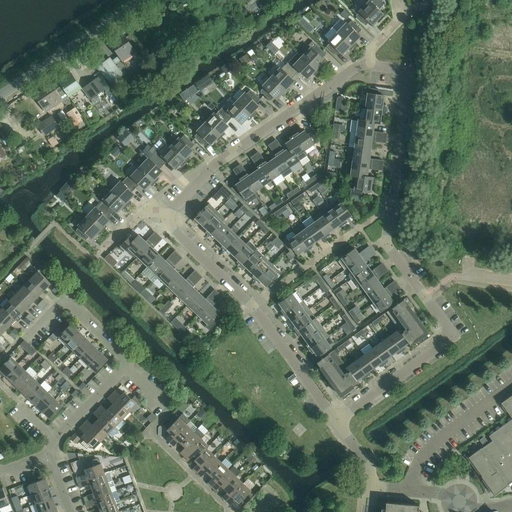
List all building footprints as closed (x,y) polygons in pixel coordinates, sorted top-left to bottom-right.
[(367,0),(368,1),(359,12),(355,16),(365,26),(369,22),(373,25),(376,21),(378,23),(385,16),(378,10),(383,6),(380,0),(367,0)] [(344,10),(340,14),(345,19),(349,15),(344,10)] [(337,32),(353,47),(357,44),(355,42),(360,36),(357,34),(361,30),(351,20),(347,24),(346,23),(337,32)] [(353,47),(337,32),(328,41),(330,42),(326,46),(336,56),(340,52),(342,55),(348,49),(350,51),(353,47)] [(111,44),(119,55),(111,60),(109,58),(101,64),(97,67),(112,88),(117,85),(113,80),(122,74),(115,64),(121,59),(122,61),(133,53),(135,57),(137,56),(124,36),(111,44)] [(302,56),(318,72),(321,68),(319,66),(324,61),(322,58),(326,54),(312,42),(308,46),(310,47),(302,56)] [(247,55),(240,59),(243,64),(250,60),(247,55)] [(285,65),(295,75),(299,71),(307,79),(312,74),(314,76),(318,72),(302,56),(293,65),(289,61),(285,65)] [(228,63),(221,68),(225,73),(232,68),(228,63)] [(271,77),(287,92),(291,88),(289,87),(294,81),(291,79),(295,75),(285,65),(281,69),(280,68),(271,77)] [(64,90),(69,96),(81,88),(70,72),(58,81),(64,90)] [(90,100),(97,95),(104,89),(105,91),(110,87),(101,75),(98,78),(101,82),(99,83),(96,78),(82,89),(90,100)] [(207,76),(196,84),(200,90),(206,87),(212,83),(207,76)] [(287,92),(271,77),(262,86),(264,87),(260,91),(270,101),(274,97),(276,99),(281,94),(283,96),(287,92)] [(45,112),(62,101),(69,96),(64,90),(58,81),(35,96),(45,112)] [(193,85),(189,87),(193,94),(197,91),(193,85)] [(365,108),(384,110),(385,105),(382,105),(383,96),(377,95),(378,89),(364,88),(364,94),(367,94),(365,108)] [(236,102),(252,117),(255,113),(253,111),(259,106),(256,104),(260,100),(250,90),(246,94),(244,93),(236,102)] [(219,110),(229,120),(233,116),(241,124),(246,119),(248,121),(252,117),(236,102),(227,110),(223,106),(219,110)] [(71,122),(81,116),(75,108),(66,114),(71,122)] [(384,110),(365,108),(363,121),(374,123),(380,124),(381,115),(384,115),(384,110)] [(229,120),(219,110),(215,114),(214,113),(205,122),(221,137),(225,134),(223,132),(228,126),(225,124),(229,120)] [(44,136),(58,126),(51,116),(37,125),(44,136)] [(356,134),(375,137),(376,132),(373,131),(374,123),(363,121),(358,120),(356,134)] [(217,141),(221,137),(205,122),(196,131),(198,132),(194,136),(204,146),(208,142),(210,145),(216,139),(217,141)] [(297,132),(293,135),(304,151),(318,141),(311,131),(307,135),(304,131),(299,134),(297,132)] [(354,148),(370,150),(372,142),(374,142),(375,137),(356,134),(354,148)] [(170,147),(186,162),(189,158),(187,156),(193,151),(190,149),(194,145),(184,135),(180,139),(178,138),(170,147)] [(290,140),(285,144),(288,148),(289,148),(295,157),(296,157),(299,161),(307,155),(304,151),(293,135),(289,138),(290,140)] [(149,151),(153,155),(163,165),(167,161),(175,169),(180,164),(182,166),(186,162),(170,147),(166,143),(158,151),(153,146),(149,151)] [(283,149),(279,152),(289,168),(299,161),(296,157),(295,157),(289,148),(288,148),(284,151),(283,149)] [(370,150),(354,148),(352,162),(371,164),(372,159),(369,159),(370,150)] [(276,157),(271,160),(280,174),(283,178),(292,172),(289,168),(279,152),(274,155),(276,157)] [(139,167),(155,182),(159,179),(157,177),(162,171),(159,169),(163,165),(153,155),(149,159),(148,158),(139,167)] [(18,156),(14,159),(18,165),(22,162),(18,156)] [(265,161),(261,164),(272,180),(280,174),(271,160),(267,163),(265,161)] [(371,164),(352,162),(350,176),(356,177),(356,176),(367,177),(368,169),(371,169),(371,164)] [(258,169),(253,172),(263,186),(272,180),(261,164),(256,167),(258,169)] [(125,179),(135,188),(139,184),(144,190),(150,184),(151,186),(155,182),(139,167),(130,176),(129,175),(125,179)] [(247,173),(243,176),(254,192),(263,186),(253,172),(249,176),(247,173)] [(236,186),(231,189),(242,199),(244,198),(248,204),(257,197),(254,192),(243,176),(239,179),(240,182),(235,185),(236,186)] [(356,176),(356,177),(354,189),(351,189),(350,195),(363,197),(364,192),(370,192),(372,183),(374,184),(375,178),(367,177),(356,176)] [(71,178),(60,189),(66,194),(77,183),(71,178)] [(111,190),(127,206),(131,202),(129,200),(134,195),(131,192),(135,188),(125,179),(121,183),(120,181),(111,190)] [(100,205),(110,214),(114,210),(117,213),(122,207),(124,209),(127,206),(111,190),(103,199),(104,201),(100,205)] [(230,198),(233,195),(228,190),(224,193),(230,198)] [(233,195),(230,198),(235,203),(238,200),(233,195)] [(332,209),(343,225),(347,222),(346,220),(351,216),(341,203),(332,209)] [(203,226),(217,211),(209,204),(193,220),(197,224),(199,222),(203,226)] [(110,214),(100,205),(96,208),(95,207),(86,216),(102,231),(106,228),(104,226),(109,221),(106,218),(110,214)] [(245,213),(248,210),(243,205),(240,208),(245,213)] [(320,212),(333,229),(337,226),(339,228),(343,225),(332,209),(329,205),(320,212)] [(248,210),(245,213),(250,218),(253,215),(248,210)] [(217,211),(203,226),(207,230),(205,232),(209,236),(222,222),(225,219),(217,211)] [(312,218),(314,222),(326,238),(330,235),(328,233),(333,229),(320,212),(312,218)] [(86,216),(78,225),(79,227),(75,231),(85,240),(89,236),(92,239),(97,233),(99,235),(102,231),(86,216)] [(261,228),(264,225),(259,220),(255,223),(261,228)] [(222,222),(209,236),(212,239),(214,237),(218,241),(230,229),(222,222)] [(306,228),(315,242),(320,239),(322,241),(326,238),(314,222),(306,228)] [(264,225),(261,228),(266,233),(269,230),(264,225)] [(315,242),(306,228),(297,235),(308,250),(312,247),(311,245),(315,242)] [(230,229),(218,241),(222,245),(220,247),(224,251),(237,237),(230,229)] [(287,239),(288,241),(297,255),(302,251),(304,253),(308,250),(297,235),(295,236),(294,234),(292,233),(290,233),(287,235),(286,237),(287,239)] [(137,257),(151,243),(147,240),(145,242),(138,235),(134,240),(130,236),(121,246),(125,250),(128,248),(137,257)] [(237,237),(224,251),(228,254),(230,252),(234,256),(245,244),(237,237)] [(274,245),(279,240),(276,237),(271,242),(274,245)] [(279,240),(274,245),(277,249),(283,243),(279,240)] [(249,241),(245,244),(234,256),(238,260),(236,262),(240,266),(253,252),(256,249),(257,249),(249,241)] [(147,267),(159,255),(152,249),(154,247),(151,243),(137,257),(147,267)] [(253,252),(240,266),(243,269),(245,267),(249,271),(264,256),(256,249),(253,252)] [(344,270),(348,268),(363,256),(360,252),(358,254),(355,249),(341,258),(341,259),(338,261),(344,270)] [(290,260),(294,258),(289,252),(285,254),(290,260)] [(159,255),(147,267),(157,276),(170,262),(167,259),(165,261),(159,255)] [(264,256),(249,271),(253,275),(252,277),(255,281),(271,264),(264,256)] [(363,256),(348,268),(351,272),(349,273),(348,277),(350,279),(367,267),(364,262),(366,261),(363,256)] [(170,262),(157,276),(167,286),(179,274),(172,268),(174,266),(170,262)] [(271,264),(255,281),(259,284),(261,282),(265,287),(280,272),(271,264)] [(367,267),(350,279),(356,288),(361,285),(376,274),(373,270),(371,271),(367,267)] [(121,275),(131,284),(135,280),(125,270),(121,275)] [(31,279),(43,291),(51,283),(38,271),(31,279)] [(179,274),(167,286),(177,296),(191,282),(187,278),(185,280),(179,274)] [(321,288),(324,285),(320,279),(316,274),(310,279),(314,284),(316,282),(321,288)] [(376,274),(361,285),(367,294),(380,284),(377,280),(379,278),(376,274)] [(43,291),(31,279),(24,286),(36,298),(43,291)] [(187,305),(199,293),(192,287),(194,285),(191,282),(177,296),(187,305)] [(139,284),(135,289),(136,289),(138,292),(140,293),(144,289),(139,284)] [(380,284),(367,294),(373,303),(389,291),(386,287),(383,289),(380,284)] [(36,298),(24,286),(17,294),(29,306),(36,298)] [(389,291),(373,303),(380,312),(393,302),(390,297),(392,296),(389,291)] [(283,315),(299,303),(298,302),(301,300),(301,296),(298,292),(295,292),(279,304),(282,309),(280,310),(283,315)] [(199,293),(187,305),(197,315),(210,301),(207,297),(205,299),(199,293)] [(10,301),(22,313),(29,306),(17,294),(10,301)] [(163,306),(168,310),(173,305),(169,300),(163,306)] [(299,303),(283,315),(286,319),(288,317),(292,322),(309,309),(303,300),(299,303)] [(403,300),(386,312),(399,330),(398,330),(408,343),(410,345),(427,333),(403,300)] [(22,313),(10,301),(3,308),(15,320),(22,313)] [(210,301),(197,315),(207,324),(204,326),(209,331),(218,321),(215,317),(219,313),(212,306),(214,304),(210,301)] [(168,310),(163,306),(158,311),(163,315),(168,310)] [(15,320),(3,308),(0,310),(0,320),(8,328),(15,320)] [(309,309),(292,322),(295,326),(293,328),(296,332),(315,318),(309,309)] [(360,313),(356,315),(352,318),(357,324),(364,318),(360,313)] [(175,317),(171,322),(180,332),(185,327),(175,317)] [(315,318),(296,332),(299,336),(301,335),(304,339),(322,327),(315,318)] [(0,334),(1,335),(8,328),(0,320),(0,334)] [(356,329),(354,326),(349,320),(346,322),(352,332),(356,329)] [(66,344),(78,332),(71,324),(58,337),(66,344)] [(180,332),(178,334),(179,334),(185,340),(189,336),(190,331),(188,329),(185,327),(180,332)] [(322,327),(304,339),(308,344),(305,345),(308,349),(328,335),(322,327)] [(408,343),(398,330),(391,335),(402,351),(406,349),(404,346),(408,343)] [(78,332),(66,344),(73,352),(86,339),(78,332)] [(328,335),(308,349),(311,354),(314,352),(317,357),(331,347),(335,344),(328,335)] [(391,335),(382,342),(391,355),(396,353),(397,355),(402,351),(391,335)] [(81,359),(93,346),(86,339),(73,352),(81,359)] [(24,340),(20,344),(29,354),(34,349),(24,340)] [(382,342),(373,348),(384,364),(388,361),(386,359),(391,355),(382,342)] [(93,346),(81,359),(88,366),(100,353),(93,346)] [(373,348),(364,355),(373,369),(378,365),(380,367),(384,364),(373,348)] [(358,383),(346,368),(334,350),(316,363),(340,396),(358,383)] [(100,353),(88,366),(96,373),(108,360),(100,353)] [(373,369),(364,355),(355,361),(366,377),(371,374),(369,372),(373,369)] [(0,370),(6,377),(19,364),(11,357),(0,368),(0,370)] [(347,368),(356,381),(361,378),(362,380),(366,377),(355,361),(347,368)] [(19,364),(6,377),(14,384),(26,371),(19,364)] [(21,391),(33,379),(26,371),(14,384),(21,391)] [(58,382),(63,377),(59,374),(55,379),(58,382)] [(33,379),(21,391),(28,398),(40,386),(33,379)] [(66,381),(60,387),(64,391),(70,384),(66,381)] [(40,386),(28,398),(35,406),(48,393),(40,386)] [(111,395),(129,412),(137,405),(136,404),(131,400),(124,393),(121,397),(116,391),(111,395)] [(48,393),(35,406),(43,413),(55,400),(48,393)] [(113,405),(110,408),(122,420),(129,412),(111,395),(107,400),(113,405)] [(511,418),(511,419),(488,436),(492,441),(481,449),(481,448),(468,457),(482,476),(481,477),(495,495),(508,486),(508,485),(511,482),(511,395),(501,403),(511,418)] [(55,400),(43,413),(50,420),(63,407),(55,400)] [(98,410),(119,431),(126,423),(122,420),(110,408),(107,411),(102,406),(98,410)] [(96,423),(108,434),(112,438),(119,431),(98,410),(94,414),(99,420),(96,423)] [(200,412),(198,414),(204,419),(206,417),(208,415),(202,410),(200,412)] [(165,439),(169,443),(187,425),(190,421),(183,414),(167,431),(170,434),(165,439)] [(84,425),(101,442),(108,434),(96,423),(93,426),(88,421),(84,425)] [(84,425),(80,429),(85,434),(81,438),(94,450),(101,442),(84,425)] [(187,425),(169,443),(174,447),(179,442),(182,445),(194,432),(187,425)] [(194,432),(182,445),(185,448),(180,453),(184,457),(200,441),(201,439),(205,436),(197,429),(194,432)] [(71,438),(70,439),(75,444),(80,439),(75,434),(71,438)] [(200,441),(184,457),(188,461),(193,456),(196,459),(206,448),(206,449),(209,446),(201,439),(200,441)] [(198,464),(193,469),(197,473),(214,456),(206,449),(206,448),(196,459),(194,461),(198,464)] [(247,458),(246,459),(249,463),(251,461),(254,458),(251,454),(247,458)] [(214,456),(197,473),(201,477),(206,472),(210,475),(221,463),(214,456)] [(221,463),(210,475),(212,478),(207,483),(212,488),(229,470),(221,463)] [(104,473),(101,464),(85,470),(86,474),(79,477),(81,482),(109,472),(109,471),(104,473)] [(229,470),(212,488),(216,491),(221,486),(224,489),(236,477),(235,476),(238,474),(232,468),(229,470)] [(90,485),(92,489),(113,482),(109,472),(81,482),(77,484),(79,488),(83,487),(84,488),(90,485)] [(130,475),(122,478),(124,484),(132,481),(130,475)] [(236,477),(224,489),(227,492),(222,497),(226,502),(243,484),(236,477)] [(33,495),(49,489),(46,479),(29,485),(33,495)] [(248,479),(245,484),(253,488),(256,483),(248,479)] [(87,496),(89,501),(111,493),(111,492),(116,490),(113,482),(92,489),(93,494),(87,496)] [(243,484),(226,502),(231,506),(236,500),(239,504),(251,491),(243,484)] [(0,489),(0,508),(9,505),(3,488),(0,489)] [(49,489),(33,495),(36,505),(53,498),(49,489)] [(111,493),(89,501),(91,507),(97,504),(99,508),(115,502),(120,501),(116,491),(111,493)] [(251,491),(246,496),(250,499),(254,495),(251,491)] [(53,498),(36,505),(39,511),(45,511),(57,508),(53,498)] [(118,511),(115,502),(99,508),(100,511),(118,511)] [(386,502),(384,511),(419,511),(418,510),(419,505),(386,502)]
